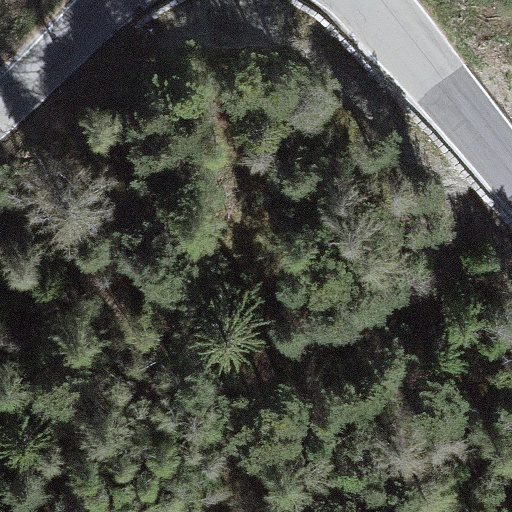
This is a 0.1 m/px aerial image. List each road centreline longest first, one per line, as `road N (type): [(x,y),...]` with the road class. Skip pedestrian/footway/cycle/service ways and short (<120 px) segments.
road 1 (tertiary): [(511,165),(365,0)]
road 2 (tertiary): [(111,0),(0,108)]
